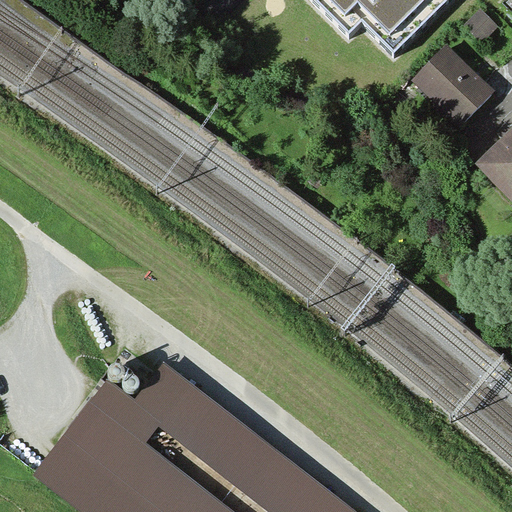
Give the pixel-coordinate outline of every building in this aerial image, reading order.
[(446,0),(315,0),(349,33),(362,20),(394,53),(446,0)] [(481,7),(465,24),(483,41),(499,24),(481,7)] [(447,43),(411,80),(460,126),(495,90),(447,43)] [(511,127),(475,163),(511,201),(511,127)] [(359,511),(165,362),(136,399),(108,378),(33,475),(80,511),(359,511)]
